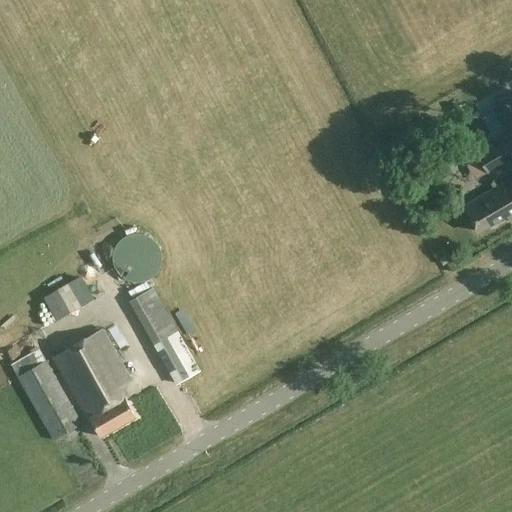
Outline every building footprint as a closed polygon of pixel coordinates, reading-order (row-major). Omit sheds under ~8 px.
[(511,93),(493,105),(511,137),(511,136),(511,93)] [(488,174),(511,159),(511,136),(478,157),(488,174)] [(511,222),(511,221),(511,178),(464,207),(479,232),(507,215),(511,222)] [(143,235),(139,234),(135,234),(131,235),(127,236),(123,238),(120,241),(117,244),(115,247),(114,251),(113,255),(113,259),(113,263),(114,267),(116,271),(119,274),(122,277),(125,279),(129,281),(133,282),(137,282),(141,282),(145,280),(149,278),(152,276),(155,273),(157,269),(158,265),(159,261),(159,257),(159,253),(158,249),(156,245),(153,242),(150,239),(147,237),(143,235)] [(102,437),(136,418),(125,400),(126,399),(119,387),(130,381),(101,331),(54,357),(89,420),(91,419),(102,437)] [(178,332),(160,342),(180,379),(199,369),(178,332)] [(54,440),(82,425),(45,361),(18,377),(54,440)]
